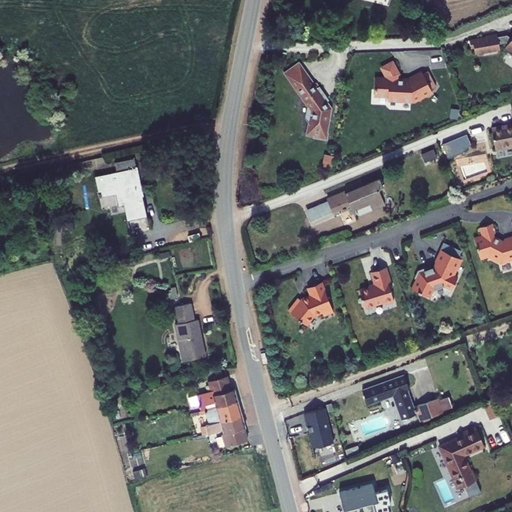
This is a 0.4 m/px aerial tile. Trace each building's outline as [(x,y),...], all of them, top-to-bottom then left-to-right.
[(479,39),(463,42),(464,50),(467,49),(468,55),(492,51),(492,46),(498,45),(500,46),(498,50),(502,52),(500,54),(511,63),(511,62),(511,28),(508,34),(509,35),(504,41),(500,37),(490,39),(490,36),(479,38),(479,39)] [(291,60),(274,71),(297,106),(295,118),(298,121),(296,136),(303,136),(303,138),(318,140),(319,133),(318,132),(323,108),(319,101),(307,82),(305,82),(291,60)] [(382,74),(382,77),(370,76),(368,92),(382,93),(381,97),(407,100),(408,101),(415,99),(414,97),(426,92),(424,87),(429,84),(423,71),(417,73),(417,71),(403,77),(404,79),(400,80),(392,80),(393,72),(387,61),(378,66),(382,74)] [(510,125),(486,129),(490,150),(511,146),(511,108),(507,109),(510,125)] [(443,144),(449,157),(474,145),(468,132),(443,144)] [(426,160),(443,154),(440,145),(423,151),(426,160)] [(325,165),(334,165),(334,153),(325,153),(325,165)] [(113,169),(93,173),(97,189),(117,185),(123,217),(143,213),(131,156),(112,160),(113,169)] [(372,177),(320,200),(325,213),(338,208),(336,204),(341,202),(345,212),(362,205),(365,210),(377,205),(370,189),(375,186),(372,177)] [(493,234),(490,225),(478,228),(480,236),(472,239),(478,259),(487,256),(501,264),(511,260),(511,236),(502,240),(500,241),(491,236),(493,234)] [(196,232),(185,235),(186,240),(197,238),(196,232)] [(458,259),(438,250),(430,268),(421,271),(419,268),(414,270),(411,275),(413,276),(408,288),(426,297),(430,289),(440,285),(448,290),(454,277),(451,276),(458,259)] [(386,280),(382,267),(367,271),(371,285),(356,290),(361,307),(389,299),(384,282),(386,280)] [(295,299),(293,298),(283,308),(300,324),(308,315),(316,312),(317,315),(327,312),(317,282),(303,287),(306,294),(295,299)] [(179,306),(164,309),(168,325),(165,325),(173,361),(195,355),(186,320),(183,321),(179,306)] [(197,415),(230,407),(227,393),(223,394),(219,379),(201,384),(205,399),(193,402),(197,415)] [(394,381),(352,396),(357,411),(382,402),(391,424),(406,418),(408,423),(431,415),(425,399),(402,408),(398,395),(399,395),(394,381)] [(487,400),(475,405),(482,423),(495,417),(487,400)] [(298,411),(307,445),(328,441),(319,406),(298,411)] [(201,430),(234,421),(230,407),(197,415),(201,430)] [(234,421),(201,430),(203,437),(214,434),(215,438),(213,439),(216,452),(239,446),(235,431),(237,430),(234,421)] [(464,434),(439,445),(457,486),(475,478),(471,468),(469,469),(463,454),(484,445),(476,425),(462,431),(464,434)] [(323,444),(326,454),(338,450),(335,441),(323,444)] [(369,482),(335,490),(338,509),(355,505),(357,511),(369,511),(371,511),(369,501),(373,501),(369,482)]
